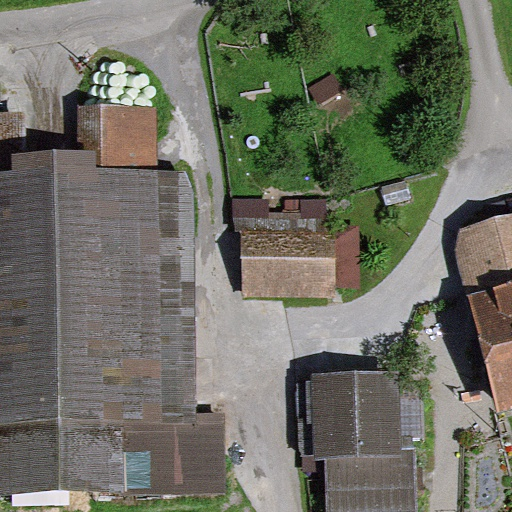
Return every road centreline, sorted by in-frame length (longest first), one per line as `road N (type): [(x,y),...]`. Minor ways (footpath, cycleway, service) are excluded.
road 1 (unknown): [(511,183),(479,212),(435,283),(399,312),(355,333),(296,346),(229,346),(210,324),(188,271),(135,16)]
road 2 (unclassified): [(188,0),(135,16),(0,30)]
road 3 (unknown): [(456,0),(511,133)]
